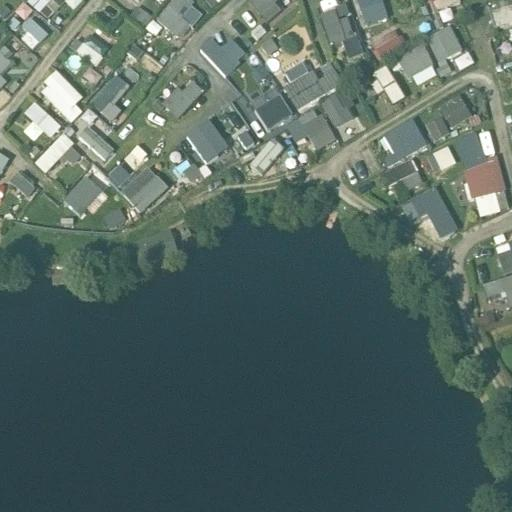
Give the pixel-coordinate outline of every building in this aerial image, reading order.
[(26,0),(27,0),(38,14),(48,6),(53,12),(68,0),(26,0)] [(180,42),(202,14),(184,0),(173,0),(156,22),(180,42)] [(213,9),(221,0),(205,0),(205,1),(213,9)] [(268,25),(281,12),(275,6),(281,0),(247,0),(246,2),(268,25)] [(354,0),(366,28),(389,19),(381,0),(354,0)] [(461,0),(428,0),(435,14),(462,2),(461,0)] [(330,48),(355,38),(343,7),(318,17),(330,48)] [(19,30),(36,48),(48,37),(31,19),(19,30)] [(438,66),(462,54),(450,28),(426,40),(438,66)] [(396,33),(370,43),(377,58),(402,48),(396,33)] [(94,65),(106,49),(87,34),(74,49),(94,65)] [(247,58),(231,41),(220,51),(210,41),(199,51),(225,79),(247,58)] [(260,48),(268,60),(278,53),(271,42),(260,48)] [(423,45),(396,58),(407,82),(435,69),(423,45)] [(0,91),(8,85),(0,76),(15,63),(4,50),(0,53),(0,91)] [(289,87),(283,89),(295,112),(342,89),(335,74),(314,84),(304,65),(284,75),(289,87)] [(375,74),(391,107),(403,102),(387,68),(375,74)] [(511,85),(509,73),(497,76),(505,106),(511,104),(511,85)] [(71,126),(88,110),(56,76),(39,92),(71,126)] [(91,105),(103,116),(127,88),(116,78),(91,105)] [(177,121),(203,95),(193,84),(182,95),(177,90),(161,106),(177,121)] [(266,133),(292,118),(279,95),(253,110),(266,133)] [(336,131),(353,120),(337,95),(320,105),(336,131)] [(451,132),(471,121),(459,98),(439,109),(451,132)] [(50,140),(61,129),(34,105),(23,117),(50,140)] [(320,112),(286,125),(294,146),(309,140),(313,153),(333,145),(320,112)] [(425,127),(433,144),(450,136),(443,119),(425,127)] [(100,121),(91,129),(103,142),(112,134),(100,121)] [(202,167),(228,154),(212,123),(186,136),(202,167)] [(382,137),(394,165),(426,151),(413,123),(382,137)] [(105,164),(114,155),(88,128),(79,137),(105,164)] [(62,137),(35,167),(46,177),(63,159),(72,167),(82,156),(62,137)] [(509,213),(497,159),(484,162),(478,137),(455,142),(469,203),(475,201),(479,220),(509,213)] [(481,139),(484,158),(493,156),(490,138),(481,139)] [(271,141),(250,168),(263,178),(284,151),(271,141)] [(120,167),(128,175),(147,159),(140,150),(120,167)] [(430,178),(456,167),(448,150),(423,161),(430,178)] [(0,156),(0,177),(9,162),(0,156)] [(377,179),(383,192),(402,183),(407,193),(423,186),(412,162),(377,179)] [(120,168),(109,178),(121,191),(132,181),(120,168)] [(140,218),(168,192),(147,170),(120,196),(140,218)] [(9,187),(30,200),(37,188),(17,175),(9,187)] [(86,179),(63,203),(80,219),(102,194),(86,179)] [(414,202),(434,244),(456,233),(436,191),(414,202)] [(110,232),(127,225),(121,212),(105,219),(110,232)] [(511,244),(507,246),(509,255),(497,257),(502,279),(511,277),(511,244)] [(505,298),(508,311),(511,310),(511,281),(482,289),(485,303),(505,298)]
